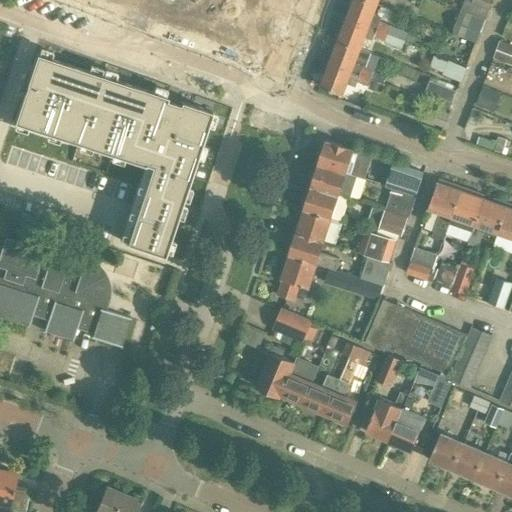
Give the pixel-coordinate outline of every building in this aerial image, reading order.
[(165,0),(161,12),(181,19),(188,0),(165,0)] [(188,0),(181,19),(200,26),(209,0),(188,0)] [(229,0),(209,0),(200,26),(219,34),(231,1),(229,0)] [(368,0),(352,0),(346,17),(376,29),(379,22),(381,18),(373,15),(377,3),(368,0)] [(494,0),(466,0),(491,9),(494,0)] [(231,1),(219,34),(238,41),(250,8),(231,1)] [(250,8),(238,41),(257,48),(270,15),(250,8)] [(461,10),(457,22),(481,31),(485,20),(461,10)] [(376,29),(346,17),(337,40),(360,49),(364,38),(372,41),(374,37),(376,29)] [(390,26),(379,22),(376,29),(387,33),(390,26)] [(390,26),(387,33),(404,40),(407,32),(390,26)] [(387,33),(376,29),(374,37),(384,41),(387,33)] [(404,40),(387,33),(384,41),(401,47),(404,40)] [(337,40),(329,63),(359,75),(362,66),(364,66),(369,52),(360,49),(337,40)] [(511,65),(511,45),(499,41),(493,58),(511,65)] [(36,54),(14,122),(144,165),(145,164),(152,166),(129,236),(122,233),(119,241),(164,255),(211,111),(181,101),(179,104),(166,100),(167,97),(36,54)] [(467,69),(448,60),(448,62),(434,56),(429,66),(443,72),(442,74),(461,82),(467,69)] [(359,75),(329,63),(320,86),(342,94),(346,84),(354,87),(356,82),(359,75)] [(370,79),(373,71),(373,70),(364,66),(362,66),(359,75),(370,79)] [(385,76),(373,71),(370,79),(382,83),(385,76)] [(370,79),(359,75),(356,82),(367,86),(370,79)] [(382,83),(370,79),(367,86),(366,88),(379,93),(383,84),(382,83)] [(450,102),(455,90),(428,80),(423,92),(450,102)] [(491,109),(497,94),(484,89),(478,103),(491,109)] [(449,114),(431,107),(426,120),(444,127),(449,114)] [(5,134),(0,148),(0,162),(25,171),(34,144),(5,134)] [(507,139),(499,137),(497,142),(479,136),(476,145),(506,154),(508,146),(505,145),(507,139)] [(316,162),(357,176),(365,178),(372,155),(326,140),(323,149),(320,148),(316,162)] [(349,198),(357,176),(316,162),(311,177),(314,178),(311,186),(347,198),(349,198)] [(416,195),(424,172),(393,162),(385,185),(416,195)] [(449,224),(462,187),(447,182),(446,185),(438,182),(428,208),(440,212),(432,235),(443,239),(449,224)] [(301,208),(331,218),(339,220),(347,198),(311,186),(309,195),(306,194),(301,208)] [(471,232),(484,198),(475,195),(476,192),(462,187),(449,224),(471,232)] [(400,198),(395,213),(406,217),(411,202),(400,198)] [(497,232),(507,203),(493,198),(492,201),(484,198),(471,232),(469,240),(480,243),(485,228),(497,232)] [(511,237),(511,204),(507,203),(497,232),(511,237)] [(373,204),(368,219),(378,222),(383,207),(373,204)] [(331,218),(301,208),(296,223),(299,224),(297,232),(323,240),(331,218)] [(384,210),(378,227),(400,234),(405,217),(384,210)] [(105,289),(103,278),(107,274),(105,272),(103,269),(95,261),(85,257),(79,273),(40,261),(43,249),(31,245),(35,232),(22,228),(17,241),(5,237),(1,248),(0,247),(0,316),(28,326),(32,314),(48,319),(44,331),(73,340),(77,327),(92,332),(90,337),(121,347),(130,318),(101,308),(103,301),(106,302),(106,301),(104,300),(105,289)] [(368,255),(390,263),(398,239),(368,230),(360,253),(368,255)] [(291,239),(286,254),(316,263),(320,252),(323,240),(297,232),(294,240),(291,239)] [(339,258),(320,252),(316,263),(336,270),(339,258)] [(316,263),(286,254),(282,268),(285,269),(282,278),(283,279),(278,295),(295,301),(296,297),(304,300),(316,263)] [(383,285),(390,263),(368,255),(360,277),(383,285)] [(406,272),(412,275),(428,280),(432,268),(410,260),(406,272)] [(433,283),(451,290),(458,268),(440,262),(433,283)] [(460,264),(458,268),(451,290),(465,294),(474,269),(460,264)] [(342,271),(337,286),(378,300),(383,285),(360,277),(342,271)] [(511,284),(494,278),(486,302),(503,308),(511,284)] [(367,337),(365,342),(385,351),(386,348),(403,307),(383,298),(367,337)] [(305,338),(312,321),(282,307),(273,328),(303,341),(305,338)] [(403,307),(386,348),(448,374),(457,352),(458,353),(466,334),(403,307)] [(312,341),(319,324),(312,321),(305,338),(312,341)] [(467,337),(488,345),(492,335),(472,326),(467,337)] [(483,356),(488,345),(467,337),(463,347),(483,356)] [(341,353),(349,356),(354,345),(346,341),(341,353)] [(354,345),(349,356),(364,363),(369,352),(354,345)] [(271,352),(256,386),(267,391),(266,393),(275,397),(276,395),(280,396),(281,395),(280,394),(290,372),(295,362),(280,356),(283,350),(275,346),(272,352),(271,352)] [(479,366),(483,356),(463,347),(458,358),(479,366)] [(389,386),(400,359),(386,353),(374,380),(389,386)] [(290,372),(280,394),(281,395),(302,404),(311,381),(318,366),(297,357),(295,362),(290,372)] [(474,377),(479,366),(458,358),(454,369),(474,377)] [(470,388),(474,377),(454,369),(450,379),(452,380),(470,388)] [(311,381),(302,404),(324,413),(334,391),(339,379),(327,374),(322,386),(311,381)] [(441,407),(452,380),(450,379),(439,375),(427,401),(441,407)] [(334,391),(324,413),(347,423),(357,401),(345,396),(350,384),(339,379),(334,391)] [(500,401),(511,405),(511,394),(504,391),(500,401)] [(366,431),(388,441),(408,395),(400,392),(394,404),(379,397),(374,407),(376,407),(366,431)] [(416,399),(408,395),(388,441),(411,451),(426,417),(411,410),(416,399)] [(469,406),(477,410),(482,399),(474,395),(469,406)] [(482,399),(477,410),(485,413),(490,402),(482,399)] [(496,427),(498,424),(504,409),(492,403),(484,422),(496,427)] [(511,412),(504,409),(498,424),(508,428),(511,419),(511,412)] [(452,468),(464,442),(441,432),(429,458),(452,468)] [(486,451),(464,442),(452,468),(474,478),(486,451)] [(507,460),(486,451),(474,478),(497,488),(509,461),(507,460)] [(507,460),(509,461),(497,488),(511,493),(511,452),(507,460)] [(15,472),(0,468),(0,502),(7,504),(7,505),(8,505),(12,509),(18,510),(24,508),(26,497),(22,492),(11,490),(15,472)] [(94,511),(136,511),(140,503),(135,500),(135,499),(106,486),(100,500),(98,500),(94,509),(95,511),(94,511)]
